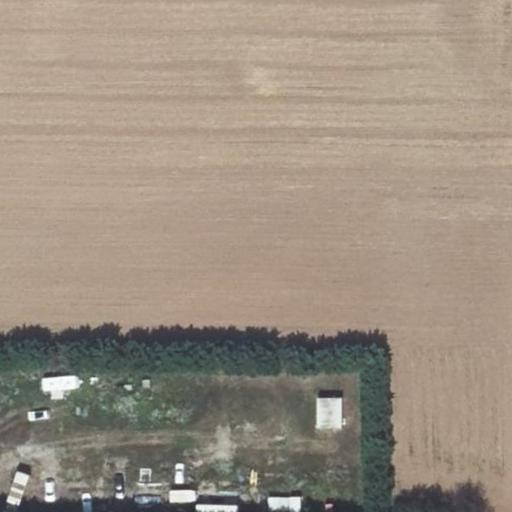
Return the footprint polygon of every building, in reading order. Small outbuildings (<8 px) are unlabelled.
[(318,396),(318,429),(344,429),(344,396),(318,396)] [(213,442),(178,444),(178,458),(214,456),(213,442)] [(251,489),(251,470),(227,470),(227,489),(251,489)] [(194,503),(194,489),(169,490),(169,503),(194,503)] [(302,511),(302,495),(248,496),(248,511),(302,511)] [(240,511),(240,504),(198,503),(197,511),(240,511)]
